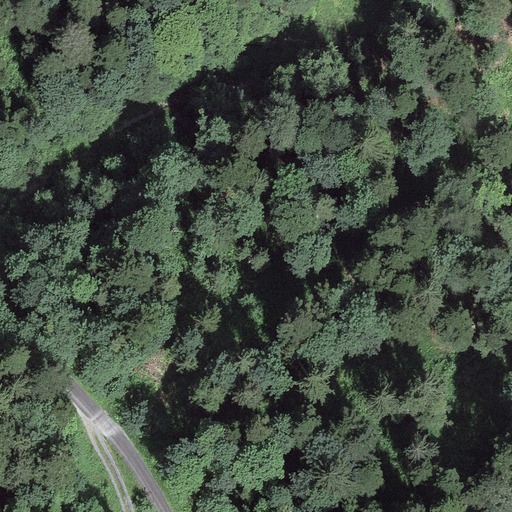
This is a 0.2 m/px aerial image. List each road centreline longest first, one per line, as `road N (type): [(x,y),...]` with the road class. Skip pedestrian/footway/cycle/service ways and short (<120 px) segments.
road 1 (track): [(0,301),(132,451),(169,511)]
road 2 (track): [(130,511),(86,398)]
